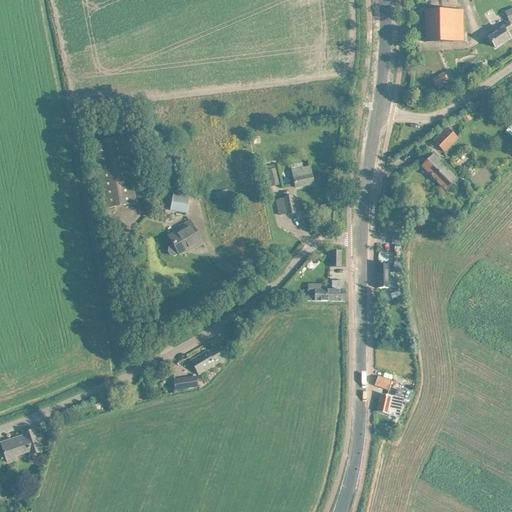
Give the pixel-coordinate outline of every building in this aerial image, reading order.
[(485,8),(474,15),(481,27),(492,20),(495,25),(511,14),(511,6),(507,0),(500,0),(486,10),(485,8)] [(462,10),(424,11),(425,43),(463,42),(462,10)] [(496,33),(488,38),(495,48),(511,37),(511,28),(508,23),(495,31),(496,33)] [(447,80),(443,73),(431,82),(435,88),(447,80)] [(457,139),(446,129),(434,142),(444,152),(457,139)] [(258,130),(250,131),(252,146),(260,145),(258,130)] [(123,136),(91,142),(104,209),(135,203),(123,136)] [(433,155),(421,167),(446,192),(457,181),(438,162),(439,161),(433,155)] [(310,167),(292,171),(295,188),(313,185),(310,167)] [(275,170),(268,171),(271,187),(278,186),(275,170)] [(231,185),(218,190),(221,199),(235,194),(231,185)] [(311,186),(294,190),(295,196),(313,192),(311,186)] [(279,216),(287,214),(288,215),(296,213),(292,197),(289,197),(288,192),(283,193),(284,198),(284,199),(276,201),(279,216)] [(174,196),(171,210),(186,213),(189,199),(174,196)] [(181,230),(169,237),(173,245),(168,248),(168,252),(170,255),(173,257),(179,253),(179,255),(187,250),(188,252),(202,244),(189,222),(179,228),(181,230)] [(394,233),(392,245),(401,246),(403,234),(394,233)] [(341,251),(331,251),(331,267),(341,267),(341,251)] [(384,265),(377,265),(378,289),(384,289),(388,289),(396,289),(396,279),(388,279),(388,265),(384,265)] [(321,291),(307,291),(307,297),(307,302),(344,302),(344,291),(344,282),(332,282),(332,291),(321,291)] [(234,349),(230,343),(225,346),(228,352),(234,349)] [(221,344),(191,362),(199,375),(229,357),(221,344)] [(401,353),(400,375),(410,376),(411,354),(401,353)] [(196,377),(174,381),(176,391),(198,387),(196,377)] [(388,391),(391,381),(377,377),(374,386),(388,391)] [(400,386),(399,390),(412,395),(413,391),(400,386)] [(396,398),(384,395),(380,395),(376,412),(392,416),(396,398)] [(1,444),(6,462),(15,460),(14,457),(29,452),(30,456),(41,452),(34,430),(23,434),(24,437),(1,444)]
